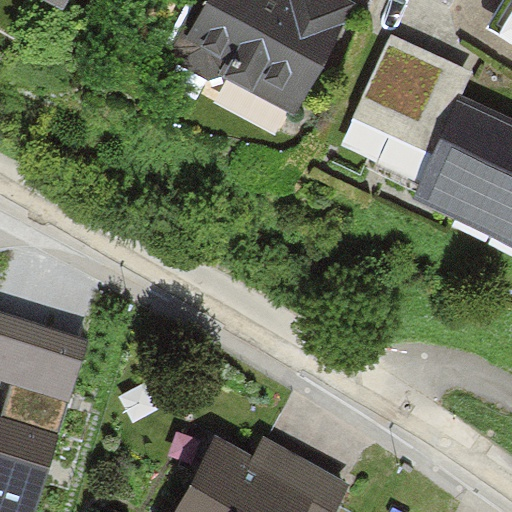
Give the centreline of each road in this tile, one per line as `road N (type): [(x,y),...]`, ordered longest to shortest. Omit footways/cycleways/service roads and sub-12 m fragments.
road 1 (residential): [(0,191),(331,369)]
road 2 (residential): [(331,369),(511,492)]
road 3 (residential): [(331,369),(446,372),(511,396)]
